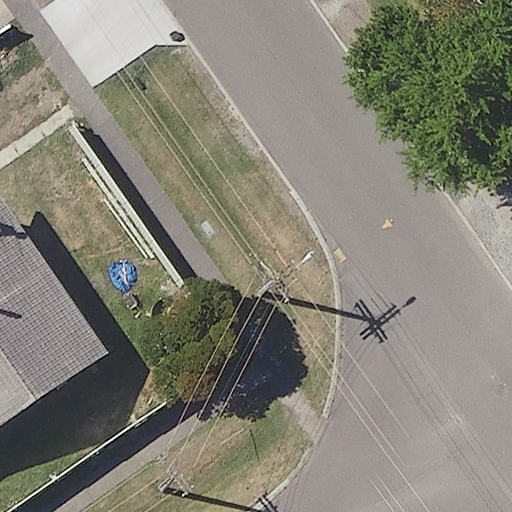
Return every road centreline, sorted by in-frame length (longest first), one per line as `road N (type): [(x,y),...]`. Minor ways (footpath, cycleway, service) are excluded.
road 1 (residential): [(511,387),(241,0)]
road 2 (residential): [(341,511),(511,391)]
